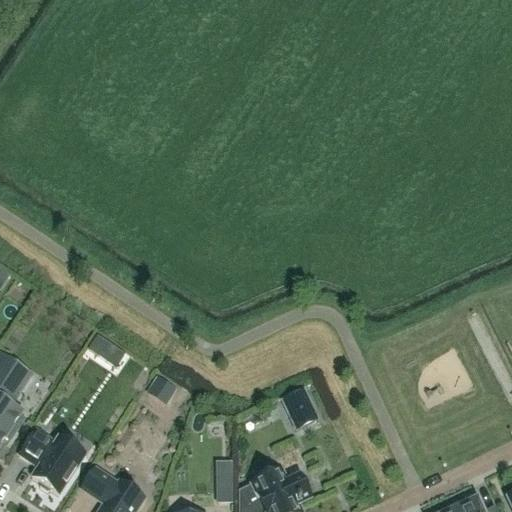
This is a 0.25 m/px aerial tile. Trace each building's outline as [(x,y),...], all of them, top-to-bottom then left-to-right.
[(0,444),(3,440),(7,443),(22,420),(18,418),(19,416),(8,409),(11,404),(12,404),(22,389),(21,389),(28,378),(5,363),(0,359),(0,444)] [(156,380),(147,394),(164,404),(173,391),(156,380)] [(300,412),(309,408),(302,394),(280,404),(287,418),(296,414),(297,416),(301,415),(300,412)] [(49,494),(56,499),(83,459),(56,441),(53,446),(34,433),(17,458),(36,471),(30,481),(37,486),(38,490),(45,495),(49,494)] [(134,511),(142,501),(139,499),(139,495),(132,490),(128,492),(117,485),(116,487),(93,472),(80,492),(102,507),(98,511),(134,511)] [(296,511),(295,508),(307,502),(297,480),(284,486),(279,475),(250,489),(251,489),(238,495),(238,511),(296,511)] [(457,511),(478,511),(473,500),(458,507),(460,511),(457,511)]
